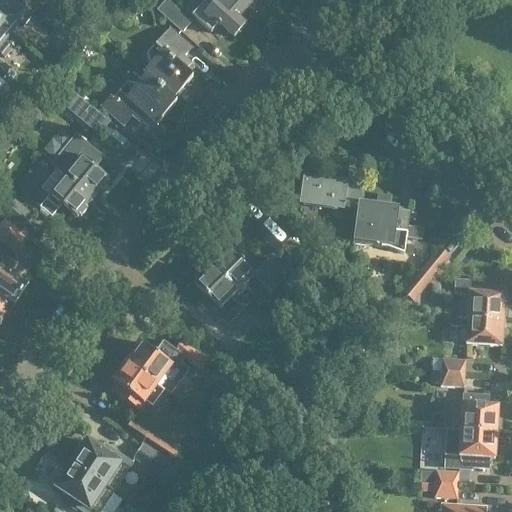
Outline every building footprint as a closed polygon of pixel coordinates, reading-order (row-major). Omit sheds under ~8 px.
[(0,0),(0,25),(11,34),(19,25),(23,28),(30,19),(5,0),(0,0)] [(237,19),(248,7),(240,0),(201,0),(204,2),(192,15),(191,15),(191,16),(210,34),(211,33),(218,25),(219,26),(220,26),(233,38),(244,26),(237,19)] [(164,2),(156,11),(181,33),(189,24),(164,2)] [(66,25),(50,13),(43,22),(60,34),(66,25)] [(4,44),(11,35),(11,34),(0,25),(0,55),(4,59),(10,51),(7,49),(8,47),(4,44)] [(145,77),(175,104),(188,90),(187,86),(192,79),(185,72),(191,65),(183,59),(192,49),(169,29),(147,54),(151,65),(142,75),(145,78),(145,77)] [(9,71),(0,63),(0,79),(1,80),(9,71)] [(156,127),(175,104),(145,77),(145,78),(137,87),(126,84),(113,100),(110,97),(101,107),(123,127),(132,118),(141,125),(147,119),(156,127)] [(0,91),(0,101),(17,114),(27,101),(5,85),(0,91)] [(69,91),(58,103),(99,138),(110,125),(69,91)] [(66,116),(55,129),(65,137),(76,124),(66,116)] [(80,157),(64,177),(92,200),(108,180),(93,168),(96,164),(83,154),(80,157)] [(359,204),(363,176),(348,174),(347,184),(334,182),(335,177),(325,175),(324,180),(303,178),(300,203),(343,209),(343,208),(357,210),(358,210),(359,204)] [(92,200),(64,177),(48,196),(38,209),(51,219),(61,207),(76,219),(78,217),(80,218),(87,210),(85,209),(92,200)] [(20,231),(28,222),(32,217),(14,202),(2,216),(20,231)] [(398,209),(359,204),(358,210),(357,210),(353,244),(387,249),(404,256),(406,241),(406,239),(422,241),(423,231),(408,229),(410,211),(398,210),(398,209)] [(29,241),(5,221),(0,227),(0,242),(16,256),(29,241)] [(289,239),(281,248),(298,265),(306,256),(289,239)] [(219,259),(211,267),(237,293),(255,275),(254,275),(258,271),(246,260),(243,263),(229,249),(227,252),(225,250),(218,257),(219,259)] [(437,250),(419,272),(430,281),(448,259),(437,250)] [(6,261),(0,269),(0,309),(5,313),(11,304),(13,305),(28,283),(28,282),(31,278),(25,274),(28,270),(17,262),(14,266),(6,261)] [(196,282),(193,285),(207,298),(203,302),(214,314),(226,326),(248,304),(237,293),(211,267),(203,275),(202,273),(194,281),(196,282)] [(457,320),(467,320),(503,322),(503,319),(508,319),(509,297),(497,296),(497,290),(470,289),(470,283),(456,283),(456,294),(459,295),(457,320)] [(501,348),(503,322),(467,320),(466,331),(462,333),(461,340),(466,342),(465,346),(501,348)] [(217,346),(200,329),(191,337),(208,354),(217,346)] [(140,343),(126,363),(158,386),(162,389),(167,381),(175,382),(181,373),(178,366),(170,360),(167,363),(140,343)] [(212,367),(190,349),(182,358),(198,372),(200,370),(206,375),(212,367)] [(442,361),(441,375),(465,376),(466,363),(442,361)] [(144,406),(158,386),(126,363),(112,382),(116,385),(112,392),(139,412),(144,405),(144,406)] [(271,388),(248,368),(237,382),(260,401),(271,388)] [(465,376),(441,375),(436,374),(435,383),(440,384),(440,388),(464,390),(465,376)] [(462,396),(460,432),(496,434),(496,431),(501,429),(501,422),(497,420),(498,408),(483,407),(484,397),(462,396)] [(148,433),(131,422),(124,432),(152,450),(158,441),(148,434),(148,433)] [(423,442),(432,442),(433,431),(423,430),(423,442)] [(460,432),(448,431),(446,469),(470,471),(470,469),(484,469),(488,466),(488,460),(495,460),(496,434),(460,432)] [(76,458),(72,465),(113,493),(132,464),(104,446),(100,451),(87,442),(85,444),(80,445),(75,453),(76,458)] [(143,446),(134,460),(161,477),(169,464),(143,446)] [(80,511),(100,511),(113,493),(72,465),(67,473),(61,474),(57,481),(58,486),(56,489),(70,497),(66,503),(80,511)] [(435,473),(435,486),(458,488),(459,474),(435,473)] [(457,502),(458,488),(435,486),(434,500),(457,502)]
